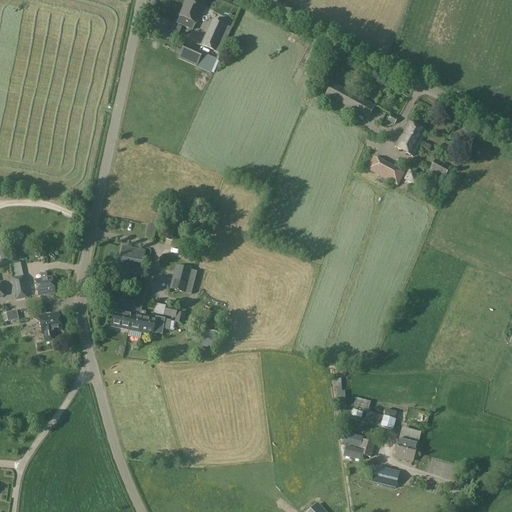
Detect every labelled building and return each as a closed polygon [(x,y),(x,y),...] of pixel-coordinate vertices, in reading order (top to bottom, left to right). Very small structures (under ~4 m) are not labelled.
[(196,0),(187,0),(180,17),(181,17),(177,26),(191,32),(194,26),(195,24),(196,24),(205,3),(196,0)] [(159,14),(174,20),(176,13),(162,8),(159,14)] [(215,52),(225,30),(227,26),(213,19),(201,46),(215,52)] [(195,64),(210,67),(212,57),(197,54),(195,64)] [(333,83),(326,95),(368,118),(374,106),(333,83)] [(398,119),(392,115),(388,121),(394,125),(398,119)] [(425,133),(408,123),(394,148),(412,158),(425,133)] [(373,158),(367,169),(397,185),(403,174),(373,158)] [(433,163),(429,171),(428,173),(443,180),(448,171),(433,163)] [(404,181),(414,187),(420,176),(409,171),(404,181)] [(379,176),(377,180),(385,184),(387,180),(379,176)] [(8,260),(3,234),(0,235),(0,257),(1,261),(8,260)] [(122,247),(121,255),(120,261),(142,266),(145,252),(122,247)] [(18,261),(3,266),(6,276),(21,272),(18,261)] [(191,271),(176,267),(170,289),(185,293),(191,271)] [(47,279),(46,274),(39,275),(40,280),(34,281),(37,297),(54,294),(52,278),(47,279)] [(26,298),(22,277),(12,279),(16,300),(26,298)] [(105,285),(103,296),(111,298),(114,286),(105,285)] [(134,303),(132,309),(132,314),(145,316),(145,313),(141,312),(142,306),(143,307),(147,289),(137,287),(134,303)] [(115,310),(111,328),(128,332),(132,314),(132,309),(134,303),(123,300),(121,311),(115,310)] [(26,314),(35,310),(32,301),(22,304),(26,314)] [(152,304),(152,312),(161,312),(161,304),(152,304)] [(166,307),(163,316),(175,319),(177,313),(178,309),(166,306),(166,307)] [(175,319),(174,323),(175,323),(183,325),(186,315),(185,315),(177,313),(175,319)] [(59,314),(39,318),(42,334),(43,334),(45,342),(56,340),(54,333),(62,331),(59,314)] [(145,316),(132,314),(128,332),(141,334),(145,316)] [(155,319),(145,316),(141,334),(152,336),(152,334),(161,336),(164,320),(155,318),(155,319)] [(378,427),(380,416),(368,412),(365,423),(378,427)] [(384,417),(383,417),(380,427),(393,431),(395,421),(384,417)] [(413,462),(420,435),(402,430),(394,459),(403,461),(403,460),(413,462)] [(359,449),(362,440),(362,438),(346,433),(343,444),(358,449),(359,449)] [(358,449),(358,450),(357,455),(363,456),(370,458),(373,448),(366,446),(367,442),(362,440),(359,449),(358,449)] [(357,455),(358,450),(345,446),(343,457),(362,462),(363,456),(357,455)] [(369,462),(367,469),(372,471),(375,464),(369,462)] [(395,489),(399,473),(375,467),(371,483),(395,489)]
